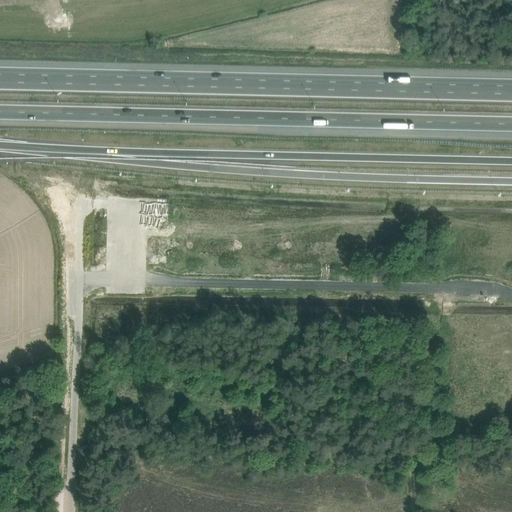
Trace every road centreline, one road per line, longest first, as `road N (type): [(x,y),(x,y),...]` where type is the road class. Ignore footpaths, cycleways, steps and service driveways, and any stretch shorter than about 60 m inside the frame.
road 1 (motorway): [(0,111),(511,125)]
road 2 (motorway): [(511,89),(0,76)]
road 3 (motorway): [(185,158),(252,171),(511,181)]
road 4 (motorway): [(185,158),(511,162)]
road 5 (motorway): [(0,145),(185,158)]
